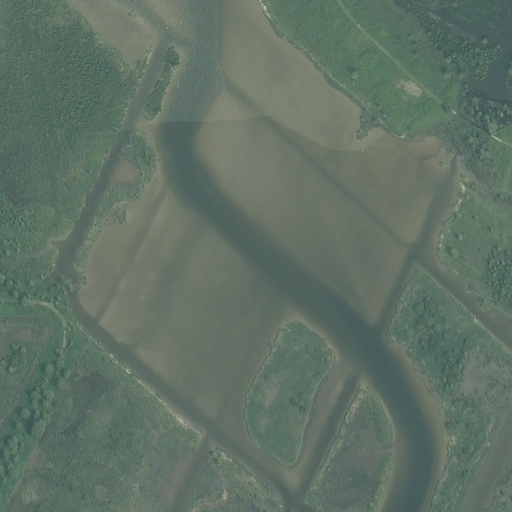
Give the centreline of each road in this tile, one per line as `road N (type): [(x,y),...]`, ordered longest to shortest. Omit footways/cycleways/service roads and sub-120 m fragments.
road 1 (track): [(0,300),(44,303),(65,331),(0,480)]
road 2 (track): [(338,0),(427,92),(511,146)]
